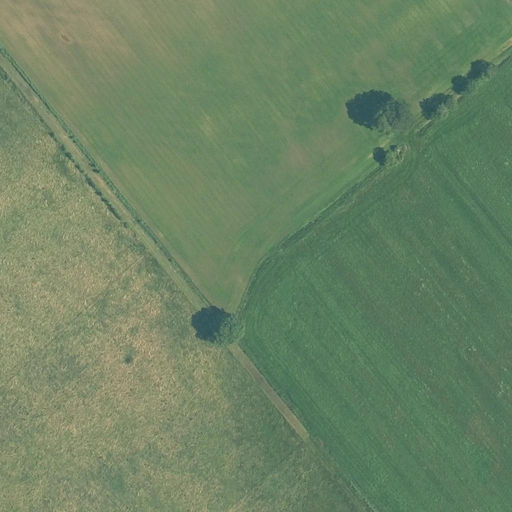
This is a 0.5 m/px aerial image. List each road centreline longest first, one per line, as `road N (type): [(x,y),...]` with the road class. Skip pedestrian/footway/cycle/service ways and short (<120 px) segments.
road 1 (track): [(362,511),(0,58)]
road 2 (track): [(511,42),(400,137)]
